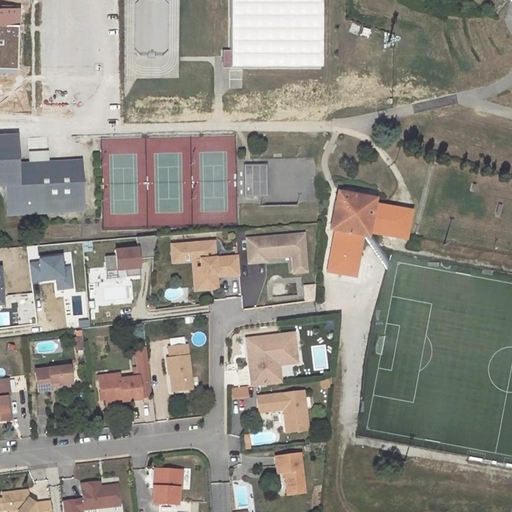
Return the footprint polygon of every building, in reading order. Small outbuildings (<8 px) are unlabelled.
[(320,0),(231,0),(230,67),(320,68),(320,0)] [(0,67),(12,68),(13,8),(0,8),(0,67)] [(348,32),(358,35),(361,25),(351,21),(348,32)] [(384,95),(392,95),(392,86),(384,86),(384,95)] [(0,130),(0,211),(75,206),(72,155),(37,157),(36,139),(21,139),(22,150),(24,150),(24,158),(11,158),(10,130),(0,130)] [(246,169),(247,197),(268,197),(268,166),(253,166),(253,169),(246,169)] [(380,199),(340,191),(332,231),(334,231),(327,269),(358,274),(365,239),(373,240),(374,234),(408,240),(414,211),(379,205),(380,199)] [(303,273),(300,235),(244,239),(245,263),(262,262),(262,259),(262,254),(288,253),(289,257),(290,274),(303,273)] [(92,241),(82,242),(83,252),(93,252),(92,241)] [(211,241),(168,245),(169,261),(181,261),(180,254),(182,253),(186,252),(187,260),(197,259),(198,267),(199,274),(196,274),(197,283),(214,281),(214,276),(236,274),(235,256),(212,258),(211,241)] [(141,249),(115,253),(117,271),(143,268),(141,249)] [(115,256),(106,257),(107,271),(116,270),(115,256)] [(64,259),(38,262),(40,280),(66,277),(64,259)] [(198,267),(191,267),(193,290),(215,288),(214,281),(197,283),(196,274),(199,274),(198,267)] [(305,302),(316,302),(315,285),(304,285),(305,302)] [(292,332),(245,338),(246,349),(253,349),(254,351),(252,355),(253,367),(248,367),(250,385),(257,384),(279,381),(277,364),(272,364),(271,356),(276,350),(284,350),(284,354),(295,353),(292,332)] [(183,343),(164,345),(166,356),(163,356),(165,372),(166,372),(169,372),(171,389),(188,388),(183,343)] [(284,350),(276,350),(271,356),(272,364),(277,364),(296,362),(295,353),(284,354),(284,350)] [(66,364),(31,368),(33,389),(48,387),(47,383),(47,381),(55,380),(55,383),(68,381),(66,364)] [(115,372),(105,373),(105,377),(94,378),(96,389),(100,389),(101,397),(118,395),(118,399),(137,397),(135,374),(116,376),(115,372)] [(250,385),(247,397),(254,396),(257,384),(250,385)] [(302,390),(255,396),(257,411),(282,408),(285,431),(306,429),(302,390)] [(300,452),(274,455),(277,473),(284,472),(287,494),(305,492),(300,452)] [(177,470),(155,469),(154,486),(151,486),(150,503),(175,504),(176,488),(179,488),(179,479),(177,478),(177,470)] [(97,482),(79,484),(81,500),(60,502),(61,511),(75,511),(118,505),(116,488),(98,490),(98,487),(97,482)] [(25,491),(0,494),(0,495),(1,500),(0,499),(0,511),(7,511),(49,511),(48,502),(32,504),(26,499),(25,491)]
